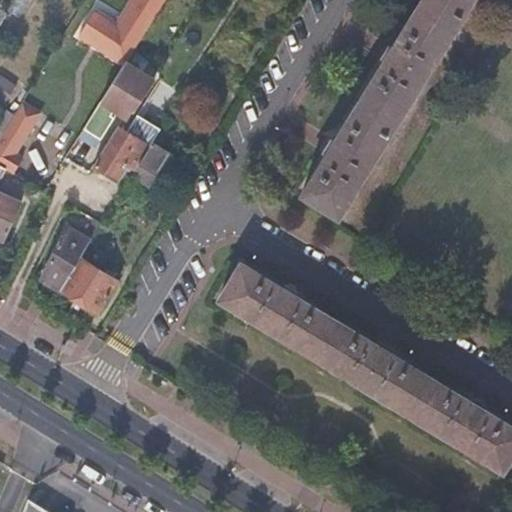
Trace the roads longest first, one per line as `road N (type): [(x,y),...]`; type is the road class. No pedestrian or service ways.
road 1 (primary): [(268,511),(0,345)]
road 2 (primary): [(0,392),(194,511)]
